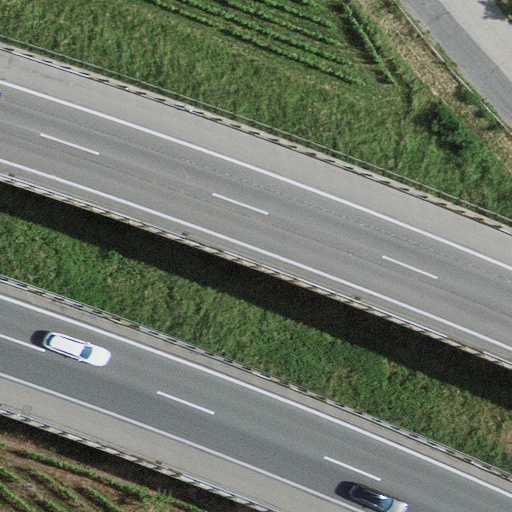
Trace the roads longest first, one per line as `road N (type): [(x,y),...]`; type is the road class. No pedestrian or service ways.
road 1 (motorway): [(511,310),(0,122)]
road 2 (motorway): [(0,335),(205,407),(453,511)]
